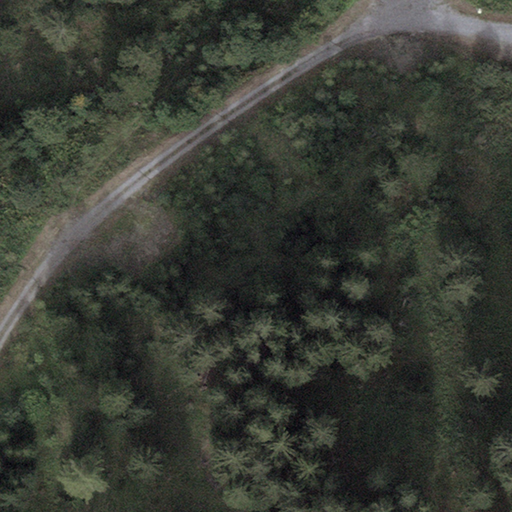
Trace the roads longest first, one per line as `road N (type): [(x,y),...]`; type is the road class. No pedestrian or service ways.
road 1 (unclassified): [(359,0),(314,230),(241,511)]
road 2 (track): [(74,233),(346,34),(384,21),(511,34)]
road 3 (track): [(0,338),(74,233)]
